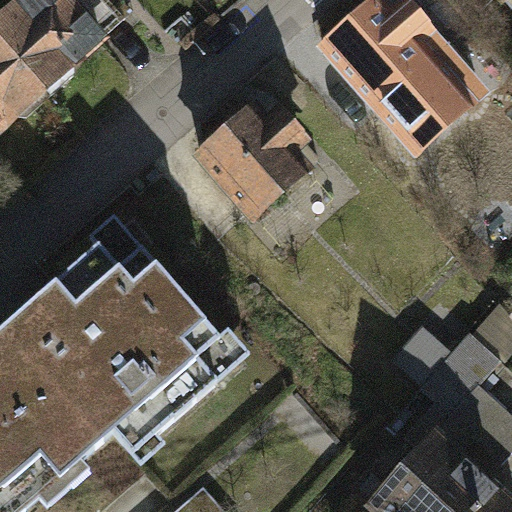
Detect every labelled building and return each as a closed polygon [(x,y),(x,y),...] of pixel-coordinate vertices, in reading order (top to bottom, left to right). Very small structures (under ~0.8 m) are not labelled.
[(23,0),(0,20),(0,41),(46,93),(125,22),(105,0),(23,0)] [(379,0),(378,0),(325,48),(379,107),(443,49),(403,5),(393,15),(379,0)] [(0,133),(46,93),(0,41),(0,133)] [(252,108),(199,158),(258,219),(321,159),(278,115),(268,125),(252,108)] [(88,250),(0,326),(0,332),(97,444),(108,434),(139,469),(168,443),(159,433),(254,350),(229,323),(221,330),(116,210),(80,241),(88,250)] [(511,310),(507,305),(483,325),(509,357),(511,354),(511,310)] [(0,511),(23,511),(97,444),(0,332),(0,511)] [(426,332),(399,361),(420,380),(447,351),(426,332)] [(471,339),(421,393),(451,420),(478,390),(501,366),(471,339)] [(511,420),(478,390),(451,420),(497,462),(511,445),(511,420)] [(511,511),(511,506),(434,432),(369,501),(380,511),(511,511)] [(225,511),(205,489),(178,511),(225,511)]
